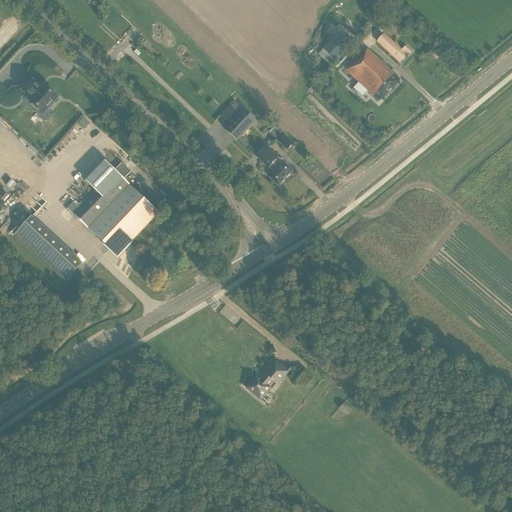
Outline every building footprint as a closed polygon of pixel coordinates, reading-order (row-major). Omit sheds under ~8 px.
[(375,27),(384,35),(397,21),(388,13),(383,18),(378,14),(370,22),(375,26),(375,27)] [(385,35),(378,42),(400,63),(407,56),(411,52),(405,47),(402,51),(385,35)] [(352,47),(344,39),(340,44),(334,39),(324,49),(336,61),(341,56),(342,57),(352,47)] [(361,55),(346,71),(380,102),(400,80),(368,50),(362,56),(361,55)] [(21,98),(19,100),(31,112),(37,106),(38,107),(43,102),(41,101),(47,95),(35,83),(30,88),(27,85),(28,83),(21,77),(11,88),(21,98)] [(66,113),(84,96),(75,86),(56,103),(66,113)] [(49,103),(61,91),(57,87),(45,99),(49,103)] [(5,95),(0,99),(0,102),(15,118),(16,118),(20,122),(24,118),(14,108),(16,106),(5,95)] [(237,141),(249,151),(252,148),(241,138),(256,121),(244,110),(225,130),(237,142),(237,141)] [(270,134),(288,151),(294,144),(276,127),(270,134)] [(266,146),(256,157),(268,168),(274,174),(270,178),(278,186),(293,171),(284,163),(278,158),(279,158),(266,146)] [(115,171),(80,208),(74,203),(68,210),(73,215),(118,257),(159,213),(124,180),(132,173),(122,164),(115,171)] [(32,217),(15,236),(66,283),(83,264),(32,217)] [(159,252),(151,254),(153,261),(160,259),(159,252)] [(224,303),(217,309),(230,323),(239,316),(236,312),(232,315),(230,313),(231,312),(224,303)] [(267,385),(272,380),(278,385),(288,373),(276,362),(261,380),(257,377),(247,389),(261,401),(271,388),(267,385)] [(298,383),(303,387),(304,385),(307,387),(311,382),(304,376),(298,383)] [(339,410),(347,417),(352,411),(345,404),(339,410)]
